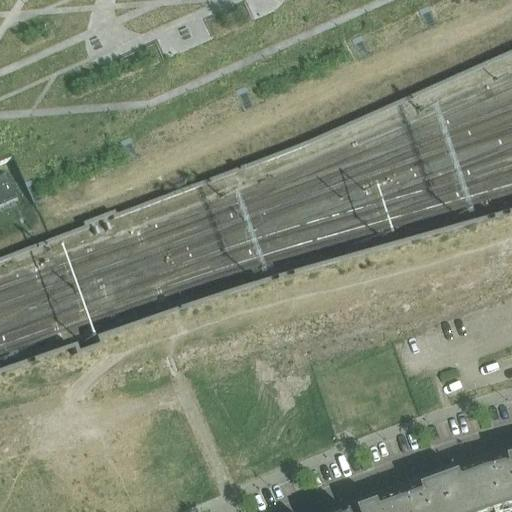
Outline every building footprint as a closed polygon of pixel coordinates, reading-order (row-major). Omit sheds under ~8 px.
[(0,0),(0,163),(13,158),(24,184),(27,192),(33,204),(43,200),(34,180),(120,143),(128,162),(138,158),(130,139),(236,94),(243,111),(253,107),(246,89),(351,41),(359,60),(369,56),(361,37),(418,11),(427,30),(436,26),(428,6),(433,4),(436,0),(0,0)] [(5,176),(0,177),(0,209),(16,202),(5,176)] [(187,397),(209,393),(204,367),(182,372),(187,397)] [(502,511),(511,509),(511,458),(484,466),(397,498),(402,511),(502,511)] [(402,511),(397,498),(359,511),(402,511)]
